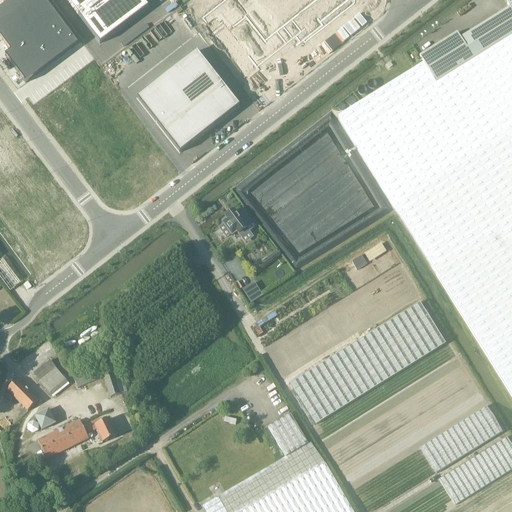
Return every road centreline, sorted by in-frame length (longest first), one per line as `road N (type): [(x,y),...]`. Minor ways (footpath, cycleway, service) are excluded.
road 1 (unclassified): [(415,3),(114,242)]
road 2 (unclassified): [(0,87),(114,242)]
road 3 (unknown): [(339,0),(237,61),(198,36)]
road 4 (unclassified): [(114,242),(0,336)]
road 5 (track): [(46,401),(26,418),(20,437),(27,511)]
